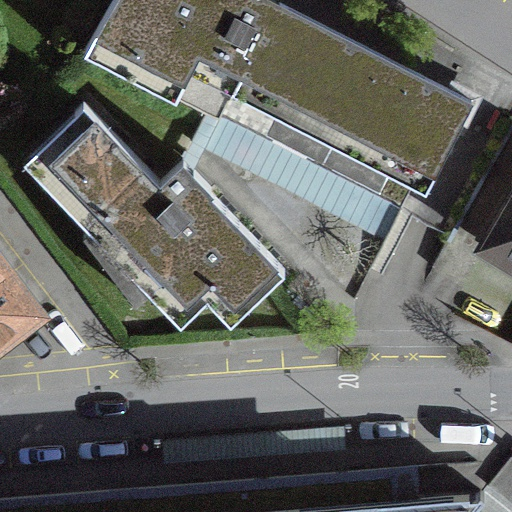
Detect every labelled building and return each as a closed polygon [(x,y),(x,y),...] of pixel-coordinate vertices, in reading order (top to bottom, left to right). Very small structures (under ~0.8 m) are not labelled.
[(200,46),(242,69),(272,0),(115,0),(89,52),(179,88),(200,46)] [(478,100),(279,0),(272,0),(242,69),(230,87),(427,188),(478,100)] [(163,179),(85,94),(21,152),(182,328),(210,303),(235,331),(266,302),(293,278),(185,160),(163,179)] [(383,229),(402,188),(220,103),(201,144),(383,229)] [(511,134),(454,239),(511,270),(511,134)] [(0,329),(35,303),(0,257),(0,329)] [(111,511),(471,511),(477,505),(428,511),(423,511),(418,469),(264,477),(110,489),(111,511)] [(0,511),(111,511),(110,489),(0,497),(0,511)]
